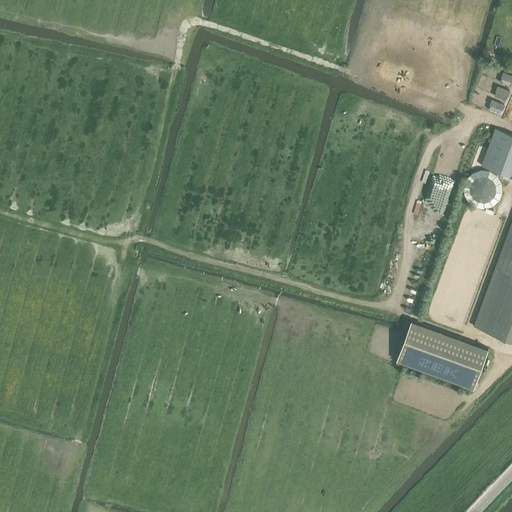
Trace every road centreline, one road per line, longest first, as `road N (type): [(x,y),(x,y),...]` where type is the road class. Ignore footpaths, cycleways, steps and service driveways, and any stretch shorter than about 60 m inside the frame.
road 1 (track): [(482,117),(433,145),(425,159),(405,234),(410,251),(388,303),(372,306),(145,240),(122,246),(0,213)]
road 2 (track): [(511,128),(195,20),(184,27),(173,80)]
road 3 (track): [(122,246),(124,279),(56,511)]
